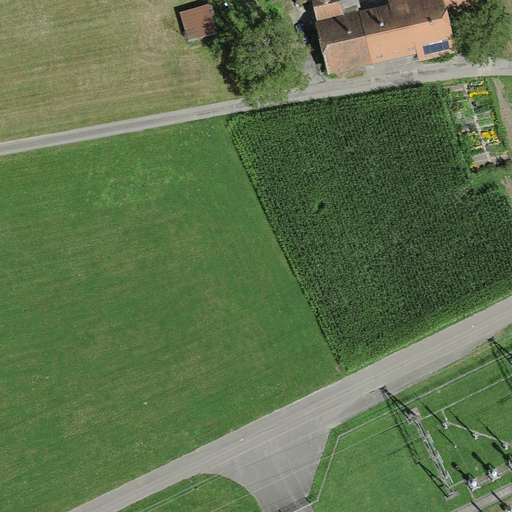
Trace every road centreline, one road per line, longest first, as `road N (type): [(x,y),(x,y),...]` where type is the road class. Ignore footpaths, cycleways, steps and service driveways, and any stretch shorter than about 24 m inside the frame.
road 1 (residential): [(0,149),(325,89),(511,68)]
road 2 (unclassified): [(511,309),(92,511)]
